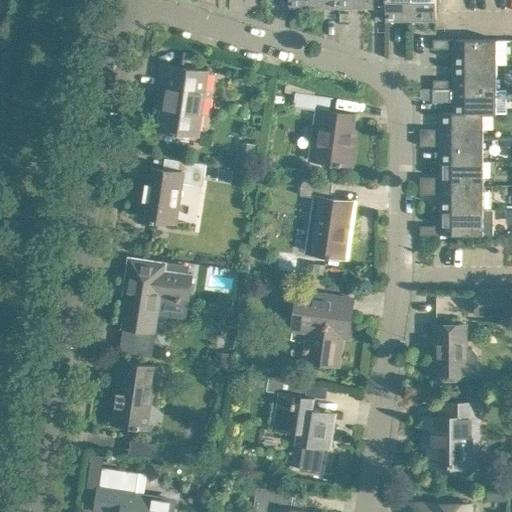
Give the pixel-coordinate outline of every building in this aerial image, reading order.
[(410,19),(410,0),(386,0),(386,6),(386,19),(410,19)] [(436,19),(435,0),(410,0),(410,19),(436,19)] [(433,40),(433,48),(450,48),(450,40),(433,40)] [(496,64),(496,40),(455,40),(455,64),(496,64)] [(208,71),(181,67),(162,64),(156,106),(162,107),(159,129),(198,135),(208,71)] [(496,88),(496,64),(455,64),(455,88),(496,88)] [(450,80),(433,80),(433,89),(450,89),(450,80)] [(506,89),(496,88),(455,88),(450,89),(433,89),(419,89),(419,97),(433,98),(437,102),(450,102),(450,101),(455,101),(455,112),(455,113),(483,113),(483,114),(496,114),(496,113),(506,113),(506,89)] [(351,143),(355,116),(355,114),(329,110),(332,97),(296,92),(294,107),(317,110),(309,158),(353,165),(356,144),(351,143)] [(483,137),(483,114),(483,113),(455,113),(455,112),(442,112),(442,137),(483,137)] [(437,129),(420,129),(420,137),(437,137),(437,129)] [(437,146),(437,137),(420,137),(420,146),(437,146)] [(483,162),(483,137),(442,137),(442,162),(483,162)] [(206,163),(178,159),(176,171),(147,167),(140,216),(152,218),(151,220),(155,221),(156,218),(176,221),(181,182),(203,185),(206,163)] [(483,186),(483,162),(442,162),(442,186),(483,186)] [(420,177),(420,185),(437,185),(437,177),(420,177)] [(303,178),(300,195),(315,197),(307,251),(326,254),(326,256),(331,257),(331,255),(346,257),(354,202),(327,198),(329,182),(303,178)] [(437,194),(437,185),(420,185),(420,194),(437,194)] [(483,210),(483,186),(442,186),(442,210),(483,210)] [(483,234),(483,210),(442,210),(442,235),(483,234)] [(420,226),(420,235),(437,234),(437,226),(420,226)] [(155,331),(160,297),(161,295),(189,299),(193,276),(164,271),(165,263),(130,258),(125,286),(130,287),(124,326),(155,331)] [(348,337),(351,316),(353,299),(298,291),(293,328),(309,330),(306,347),(304,347),(304,351),(306,351),(304,360),(338,365),(342,336),(348,337)] [(509,314),(509,297),(509,291),(476,291),(476,314),(509,314)] [(465,348),(465,324),(435,324),(435,378),(478,378),(478,355),(469,348),(465,348)] [(154,365),(118,361),(116,377),(120,378),(113,423),(132,426),(137,427),(138,426),(145,427),(154,365)] [(331,449),(337,412),(313,409),(315,397),(303,395),(305,381),(268,375),(266,390),(278,392),(274,416),(286,418),(284,429),(296,431),(295,443),(331,449)] [(476,403),(441,403),(441,417),(425,417),(425,433),(430,433),(431,465),(471,465),(470,431),(476,431),(476,403)] [(102,467),(96,511),(104,511),(172,511),(174,500),(124,493),(127,470),(102,467)] [(167,477),(165,488),(184,491),(186,480),(167,477)] [(310,511),(311,511),(289,508),(291,491),(257,487),(252,511),(310,511)] [(470,511),(470,503),(410,504),(410,511),(470,511)]
